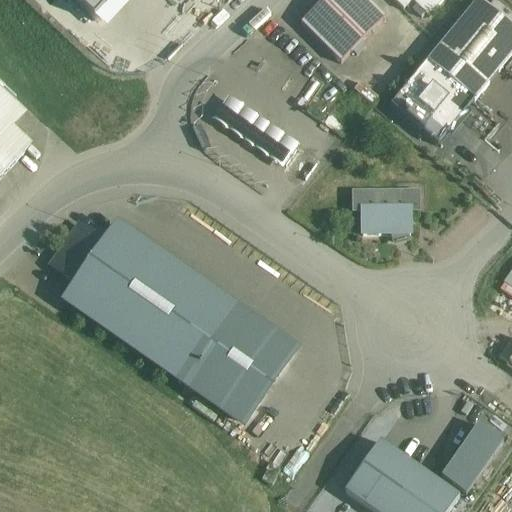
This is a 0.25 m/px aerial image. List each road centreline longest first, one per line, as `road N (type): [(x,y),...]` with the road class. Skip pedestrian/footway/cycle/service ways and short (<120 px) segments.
road 1 (unclassified): [(155,170),(201,181),(411,328)]
road 2 (unclassified): [(411,328),(292,506)]
road 3 (unclassified): [(155,170),(179,83),(261,0)]
road 4 (unclassified): [(0,250),(61,190),(122,170),(155,170)]
road 5 (unclassified): [(411,328),(507,222)]
road 6 (unclassified): [(511,400),(411,328)]
